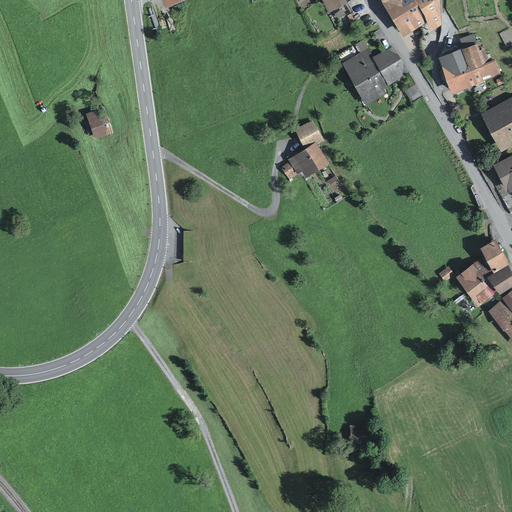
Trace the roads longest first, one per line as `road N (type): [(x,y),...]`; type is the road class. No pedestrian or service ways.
road 1 (tertiary): [(131,0),(159,205),(151,273),(128,318),(98,347),(32,374),(0,374)]
road 2 (residential): [(369,0),(511,249)]
road 3 (track): [(291,137),(295,101),(311,72),(383,22)]
